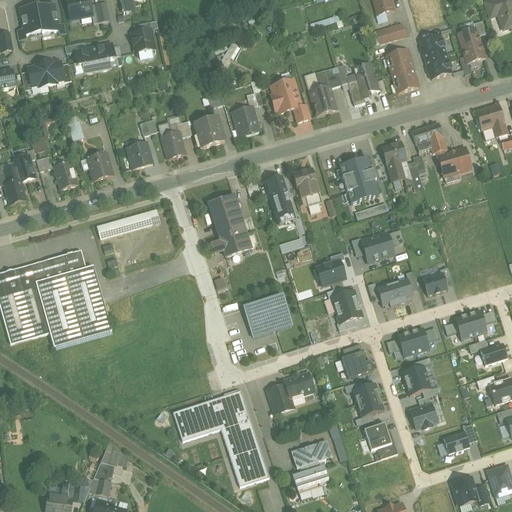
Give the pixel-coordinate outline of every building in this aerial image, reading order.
[(89,0),(71,0),(67,1),(71,24),(93,20),(89,0)] [(120,0),(121,2),(120,2),(120,3),(121,3),(123,11),(134,9),(131,0),(120,0)] [(372,0),(378,18),(393,14),(389,0),(372,0)] [(501,0),(496,2),(485,6),(489,18),(497,15),(503,31),(510,28),(511,30),(511,29),(511,2),(511,0),(501,0)] [(96,26),(109,23),(105,6),(92,8),(96,26)] [(54,7),(37,10),(42,35),(42,37),(59,34),(58,28),(54,7)] [(37,9),(20,12),(24,32),(25,38),(42,35),(37,10),(37,9)] [(334,33),(345,29),(341,17),(312,26),(314,32),(332,27),(334,33)] [(483,24),(473,26),(475,31),(476,31),(478,39),(486,36),(483,24)] [(157,32),(156,25),(135,29),(136,36),(153,32),(157,32)] [(402,26),(375,34),(379,47),(406,39),(402,26)] [(475,31),(458,36),(463,51),(481,46),(478,39),(476,31),(475,31)] [(18,33),(20,43),(26,42),(25,38),(24,32),(18,33)] [(136,36),(132,36),(136,56),(157,52),(153,32),(136,36)] [(10,35),(0,37),(0,45),(2,55),(14,52),(10,35)] [(440,38),(420,44),(421,50),(422,56),(423,56),(425,63),(446,57),(440,38)] [(239,51),(232,46),(218,70),(221,72),(219,75),(223,78),(239,51)] [(481,46),(463,51),(465,59),(467,67),(485,61),(481,46)] [(112,48),(92,51),(96,73),(110,70),(108,62),(114,61),(112,48)] [(92,51),(75,55),(78,68),(83,67),(85,75),(96,73),(92,51)] [(407,52),(387,58),(392,77),(412,71),(410,64),(411,64),(409,57),(409,58),(407,52)] [(446,57),(425,63),(428,70),(427,70),(429,77),(430,76),(431,82),(452,76),(446,57)] [(465,59),(459,61),(465,77),(470,76),(467,67),(465,59)] [(52,63),(44,65),(48,88),(57,87),(56,84),(64,82),(61,68),(61,65),(53,66),(52,63)] [(44,65),(35,67),(36,70),(28,71),(29,75),(31,89),(32,89),(39,87),(40,90),(48,88),(44,65)] [(68,67),(61,68),(64,82),(64,85),(72,84),(68,67)] [(372,67),(361,70),(363,77),(356,79),(357,83),(348,85),(355,109),(365,106),(363,99),(379,94),(380,94),(377,84),(372,67)] [(348,79),(345,68),(337,70),(339,75),(343,87),(348,85),(357,83),(356,79),(355,76),(348,79)] [(331,71),(315,77),(319,92),(329,89),(330,91),(343,87),(339,75),(333,77),(331,71)] [(412,71),(392,77),(398,96),(418,90),(416,84),(417,84),(416,78),(415,78),(412,71)] [(0,91),(1,92),(1,94),(9,92),(8,90),(16,89),(13,72),(0,74),(0,91)] [(29,75),(22,76),(25,93),(32,92),(32,89),(31,89),(29,75)] [(216,81),(207,83),(209,92),(218,89),(216,81)] [(251,85),(254,96),(261,94),(258,83),(251,85)] [(293,83),(271,90),(274,98),(271,99),(275,113),(278,112),(279,117),(294,112),(301,110),(301,109),(293,83)] [(386,95),(382,83),(377,84),(380,94),(379,94),(380,97),(386,95)] [(319,92),(310,95),(317,118),(336,112),(330,91),(329,89),(319,92)] [(254,96),(248,98),(251,110),(252,110),(265,107),(261,94),(254,96)] [(220,95),(206,99),(210,111),(224,107),(220,95)] [(307,108),(301,109),(301,110),(294,112),(297,125),(311,121),(307,108)] [(499,108),(476,114),(481,132),(483,131),(485,137),(490,135),(488,130),(492,128),(496,140),(507,136),(499,108)] [(251,110),(233,115),(240,140),(259,135),(252,110),(251,110)] [(23,115),(16,117),(18,125),(25,123),(23,115)] [(76,118),(66,121),(68,127),(78,124),(76,118)] [(46,122),(47,127),(61,124),(59,119),(46,122)] [(217,119),(194,126),(202,151),(225,144),(217,119)] [(41,124),(45,140),(50,139),(47,127),(46,122),(41,124)] [(154,122),(147,124),(151,136),(157,135),(154,122)] [(78,124),(68,127),(73,144),(84,141),(79,124),(78,124)] [(147,124),(140,126),(144,139),(151,137),(151,136),(147,124)] [(188,124),(177,127),(179,135),(181,141),(192,138),(188,124)] [(438,125),(412,134),(416,147),(420,158),(419,156),(432,152),(433,156),(436,155),(437,159),(438,159),(444,178),(471,170),(465,149),(444,155),(444,153),(447,152),(442,139),(443,139),(438,125)] [(168,126),(158,129),(168,163),(186,157),(181,141),(179,135),(171,137),(168,126)] [(511,138),(500,142),(502,151),(511,147),(511,138)] [(44,139),(31,142),(35,156),(48,152),(44,139)] [(127,150),(133,172),(153,167),(147,145),(135,148),(127,150)] [(401,145),(382,150),(387,168),(388,167),(392,184),(404,180),(400,164),(406,162),(401,145)] [(106,156),(88,161),(94,183),(113,178),(106,156)] [(420,158),(413,160),(414,164),(417,173),(425,171),(421,157),(420,158)] [(29,158),(14,162),(17,170),(21,185),(36,181),(29,158)] [(49,159),(36,162),(40,174),(52,170),(49,159)] [(368,160),(339,169),(351,207),(379,198),(368,160)] [(414,164),(407,166),(411,180),(419,177),(417,173),(414,164)] [(71,165),(54,169),(61,193),(78,188),(71,165)] [(17,170),(4,174),(8,186),(4,187),(4,188),(10,208),(26,203),(21,185),(17,170)] [(312,172),(302,175),(302,173),(293,176),(298,193),(299,193),(302,201),(305,200),(319,196),(312,172)] [(265,181),(277,220),(294,215),(282,176),(265,181)] [(249,186),(251,198),(263,196),(260,184),(249,186)] [(319,196),(305,200),(308,209),(322,205),(319,196)] [(234,198),(209,206),(226,260),(251,252),(234,198)] [(332,202),(325,204),(330,219),(337,217),(332,202)] [(386,205),(355,215),(358,223),(388,214),(386,205)] [(156,213),(98,230),(101,241),(159,225),(156,213)] [(400,233),(389,237),(392,247),(403,243),(400,233)] [(365,257),(368,266),(395,258),(392,247),(389,237),(388,234),(360,242),(365,257)] [(360,241),(352,244),(356,259),(365,257),(360,242),(360,241)] [(81,253),(0,276),(0,309),(11,347),(50,336),(54,350),(112,334),(93,269),(86,271),(81,253)] [(343,255),(330,259),(332,265),(339,263),(340,263),(345,261),(343,255)] [(332,265),(320,269),(322,278),(319,279),(322,289),(345,281),(340,263),(339,263),(332,265)] [(447,289),(453,287),(447,270),(442,272),(443,275),(447,289)] [(408,282),(411,293),(418,291),(413,274),(406,276),(408,282)] [(443,275),(422,282),(427,298),(434,296),(434,297),(442,295),(442,294),(448,292),(447,289),(443,275)] [(476,275),(469,276),(470,283),(461,285),(462,291),(479,288),(476,275)] [(226,279),(216,282),(220,292),(229,289),(226,279)] [(406,302),(413,300),(411,293),(408,282),(377,291),(380,303),(382,309),(389,307),(390,310),(407,305),(406,302)] [(373,305),(380,303),(377,291),(375,286),(368,288),(373,305)] [(334,292),(327,294),(329,301),(332,300),(337,299),(334,292)] [(337,299),(332,300),(336,313),(358,306),(354,293),(337,299)] [(283,298),(244,311),(253,340),(292,327),(283,298)] [(358,306),(336,313),(340,326),(345,324),(362,319),(358,306)] [(459,334),(461,343),(487,335),(485,327),(482,317),(481,313),(455,321),(456,325),(459,334)] [(493,314),(482,317),(485,327),(496,323),(493,314)] [(345,324),(340,326),(337,327),(340,334),(347,331),(345,324)] [(459,334),(456,325),(444,328),(447,337),(459,334)] [(401,352),(404,360),(430,352),(427,344),(424,334),(423,330),(397,338),(398,342),(401,352)] [(435,331),(424,334),(427,344),(438,340),(435,331)] [(401,352),(398,342),(386,345),(389,355),(401,352)] [(480,349),(486,367),(508,359),(502,342),(480,349)] [(360,346),(342,352),(345,360),(362,354),(361,350),(360,346)] [(345,360),(341,361),(348,382),(373,374),(369,364),(366,365),(362,354),(345,360)] [(424,368),(402,375),(406,387),(428,380),(424,368)] [(308,376),(284,383),(285,387),(290,402),(291,402),(314,394),(308,376)] [(492,379),(476,384),(478,391),(489,387),(494,386),(492,379)] [(428,380),(406,387),(409,399),(432,392),(428,380)] [(495,408),(511,402),(511,381),(511,380),(494,386),(489,387),(495,408)] [(353,393),(353,394),(357,407),(380,400),(378,394),(375,386),(353,393)] [(285,387),(267,393),(275,417),(294,411),(291,402),(290,402),(285,387)] [(351,387),(344,389),(346,396),(353,394),(353,393),(351,387)] [(467,390),(461,392),(464,402),(470,400),(467,390)] [(241,393),(173,415),(183,445),(221,432),(240,490),(269,481),(241,393)] [(418,403),(421,410),(431,406),(432,407),(437,406),(435,398),(418,403)] [(380,400),(357,407),(361,420),(361,421),(362,421),(384,413),(380,400)] [(409,413),(416,434),(421,432),(422,434),(433,431),(433,428),(438,427),(432,407),(431,406),(421,410),(409,413)] [(511,412),(511,411),(497,416),(500,424),(505,422),(511,420),(511,412)] [(361,420),(355,423),(357,429),(364,427),(362,421),(361,421),(361,420)] [(385,426),(364,433),(371,454),(377,452),(391,448),(387,435),(385,426)] [(463,430),(465,435),(468,445),(469,447),(477,444),(471,427),(463,430)] [(341,428),(333,430),(342,465),(349,463),(341,428)] [(397,456),(390,434),(387,435),(391,448),(377,452),(380,462),(397,456)] [(465,435),(443,442),(448,458),(455,455),(456,457),(463,455),(463,453),(467,452),(465,448),(468,447),(467,445),(468,445),(465,435)] [(326,444),(291,455),(297,472),(300,471),(302,477),(319,471),(317,465),(331,460),(326,444)] [(129,461),(109,447),(102,464),(126,469),(129,461)] [(174,455),(169,450),(165,456),(171,460),(174,455)] [(115,469),(100,465),(94,481),(111,485),(115,469)] [(511,494),(511,485),(507,468),(487,474),(495,500),(511,494)] [(302,477),(293,480),(299,497),(329,487),(323,470),(319,471),(302,477)] [(93,482),(86,480),(82,490),(78,500),(77,502),(77,503),(84,505),(88,495),(93,482)] [(111,485),(94,481),(93,482),(88,495),(108,500),(111,485)] [(467,482),(452,487),(459,509),(476,504),(478,503),(474,492),(472,485),(467,482)] [(63,487),(61,500),(48,498),(45,511),(71,511),(73,502),(72,501),(72,499),(73,489),(73,488),(63,487)] [(82,490),(73,489),(72,499),(78,500),(82,490)] [(484,489),(474,492),(478,503),(476,504),(478,509),(489,506),(484,489)]
